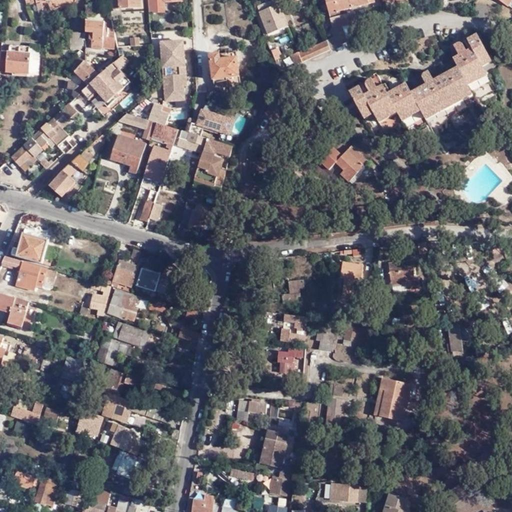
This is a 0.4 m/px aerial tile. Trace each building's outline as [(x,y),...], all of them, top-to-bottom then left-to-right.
[(36,0),(37,3),(39,12),(44,11),(43,5),(49,3),(53,12),(61,9),(58,0),(36,0)] [(114,0),(115,9),(141,7),(140,0),(114,0)] [(155,0),(149,0),(150,14),(157,13),(158,11),(162,11),(162,3),(156,4),(155,0)] [(323,0),(327,14),(333,13),(334,17),(346,15),(345,10),(373,5),(371,0),(323,0)] [(288,28),(278,1),(259,9),(269,35),(288,28)] [(473,18),(492,22),(495,10),(475,6),(473,18)] [(334,17),(329,18),(332,25),(333,29),(341,27),(358,23),(355,12),(346,15),(334,17)] [(87,20),(85,32),(96,33),(95,42),(93,42),(93,50),(107,51),(119,51),(119,47),(116,39),(108,38),(109,29),(105,28),(105,22),(87,20)] [(331,30),(334,38),(344,34),(342,29),(341,27),(333,29),(331,30)] [(68,53),(83,50),(85,34),(69,34),(68,53)] [(333,38),(327,41),(330,50),(348,42),(344,34),(334,38),(333,38)] [(131,38),(131,46),(140,45),(140,38),(131,38)] [(369,82),(369,87),(374,96),(368,99),(364,91),(354,96),(367,120),(376,116),(381,124),(398,115),(403,123),(422,113),(426,121),(474,96),(469,87),(488,76),(484,68),(493,64),(480,39),(471,44),(476,54),(471,57),(464,43),(461,43),(457,46),(461,55),(456,58),(459,65),(435,77),(429,65),(423,68),(422,69),(423,72),(423,73),(427,82),(412,90),(408,83),(391,93),(387,85),(380,88),(375,79),(369,82)] [(182,40),(160,42),(164,95),(182,94),(182,83),(181,80),(184,80),(182,40)] [(306,49),(298,53),(302,63),(330,50),(327,41),(307,50),(306,49)] [(10,53),(0,52),(0,57),(0,72),(6,73),(7,74),(16,75),(16,78),(20,79),(21,75),(29,76),(38,77),(40,53),(38,51),(29,50),(10,48),(10,53)] [(279,49),(272,52),(280,73),(285,71),(280,61),(283,59),(279,49)] [(302,63),(298,53),(291,56),(295,66),(302,63)] [(207,78),(234,76),(232,59),(216,61),(215,54),(205,54),(207,78)] [(120,58),(115,63),(121,69),(126,65),(120,58)] [(74,74),(82,63),(78,60),(70,71),(74,74)] [(98,78),(82,63),(74,74),(84,83),(78,88),(72,84),(67,84),(67,91),(73,92),(73,99),(74,101),(84,92),(98,78)] [(115,63),(98,78),(84,92),(91,99),(99,92),(110,102),(125,88),(120,82),(126,76),(121,69),(115,63)] [(119,102),(127,111),(141,100),(133,90),(119,102)] [(71,105),(55,119),(60,124),(66,119),(68,122),(78,112),(71,105)] [(188,117),(184,131),(199,136),(202,126),(228,134),(233,119),(200,109),(197,120),(188,117)] [(156,122),(128,113),(121,120),(147,129),(144,139),(151,141),(156,122)] [(240,133),(246,119),(238,116),(232,130),(240,133)] [(55,119),(13,159),(26,171),(38,160),(36,158),(44,151),(42,149),(48,143),(52,148),(56,144),(58,146),(70,135),(64,129),(60,124),(55,119)] [(60,124),(64,129),(70,123),(68,122),(66,119),(60,124)] [(173,150),(179,129),(158,123),(154,137),(166,141),(166,142),(168,144),(169,145),(170,144),(170,147),(171,148),(170,149),(173,150)] [(206,146),(208,139),(199,136),(184,131),(179,146),(204,153),(206,146)] [(132,162),(130,167),(129,172),(137,175),(146,145),(118,136),(110,161),(118,164),(121,159),(132,162)] [(79,144),(73,139),(68,143),(74,149),(79,144)] [(232,146),(208,139),(206,146),(230,154),(232,146)] [(355,143),(353,146),(369,162),(371,160),(355,143)] [(173,150),(170,149),(155,145),(147,168),(166,173),(167,168),(173,150)] [(369,162),(353,146),(346,152),(339,145),(325,158),(332,166),(340,158),(348,166),(345,169),(353,178),(369,162)] [(52,188),(64,199),(77,184),(80,179),(77,177),(73,181),(71,178),(81,169),(83,172),(91,165),(89,163),(95,158),(88,150),(74,163),(64,172),(65,173),(52,188)] [(224,160),(204,153),(196,178),(222,186),(226,171),(221,170),(224,160)] [(172,167),(181,170),(184,160),(175,158),(172,167)] [(118,164),(130,167),(132,162),(121,159),(118,164)] [(46,160),(41,163),(47,170),(51,166),(46,160)] [(162,183),(166,173),(147,168),(145,177),(162,183)] [(172,170),(167,168),(166,173),(162,183),(162,184),(168,186),(171,177),(170,176),(172,170)] [(162,184),(162,183),(145,177),(142,187),(153,191),(154,191),(160,193),(162,184)] [(154,191),(151,198),(157,200),(160,193),(154,191)] [(157,200),(151,198),(148,207),(154,210),(155,208),(157,200)] [(209,208),(198,205),(195,216),(192,215),(190,226),(204,230),(209,208)] [(145,219),(151,221),(154,210),(148,207),(145,219)] [(162,210),(155,208),(154,210),(151,221),(158,223),(162,210)] [(43,265),(49,242),(25,235),(20,251),(13,249),(11,256),(43,265)] [(426,243),(418,244),(420,255),(421,255),(428,254),(426,243)] [(142,252),(134,250),(132,259),(140,261),(142,252)] [(18,262),(18,260),(6,257),(3,264),(4,264),(13,266),(15,267),(22,269),(20,276),(17,286),(20,287),(23,282),(33,285),(43,288),(43,287),(47,271),(18,262)] [(415,278),(412,260),(390,263),(390,272),(388,273),(391,287),(407,284),(409,296),(422,294),(419,278),(415,278)] [(120,261),(117,267),(134,274),(137,268),(120,261)] [(340,277),(343,278),(344,268),(362,271),(363,265),(342,261),(340,277)] [(13,266),(4,264),(1,275),(10,278),(13,266)] [(143,269),(152,272),(151,276),(161,279),(163,275),(165,270),(153,266),(152,268),(144,266),(143,269)] [(172,266),(171,268),(167,267),(159,293),(162,295),(162,296),(166,297),(167,294),(185,300),(192,276),(175,270),(176,267),(172,266)] [(13,274),(20,276),(22,269),(15,267),(13,274)] [(134,274),(117,267),(113,279),(130,286),(134,274)] [(361,275),(362,271),(344,268),(343,278),(344,278),(352,279),(352,284),(348,283),(347,291),(359,293),(361,275)] [(58,272),(48,269),(47,271),(43,287),(53,290),(58,272)] [(151,276),(152,272),(143,269),(138,286),(157,292),(161,279),(151,276)] [(358,295),(359,293),(347,291),(348,283),(352,284),(352,279),(344,278),(342,292),(358,295)] [(32,290),(33,285),(23,282),(20,287),(32,290)] [(298,288),(282,290),(283,303),(299,301),(298,288)] [(117,291),(114,300),(119,302),(120,299),(127,301),(121,318),(129,321),(130,319),(137,321),(141,310),(136,308),(138,304),(141,305),(143,299),(117,291)] [(29,302),(0,293),(0,311),(10,315),(7,326),(20,330),(29,302)] [(109,298),(96,295),(92,308),(105,312),(109,298)] [(318,296),(307,295),(306,306),(318,306),(318,296)] [(121,318),(127,301),(120,299),(119,302),(114,300),(111,309),(110,312),(115,313),(114,316),(121,318)] [(159,301),(151,299),(148,309),(156,312),(157,310),(159,301)] [(170,304),(159,301),(157,310),(167,314),(170,304)] [(187,313),(198,318),(203,309),(192,304),(187,313)] [(360,315),(362,316),(370,317),(371,308),(361,306),(360,315)] [(110,312),(111,309),(109,308),(106,315),(114,318),(114,316),(115,313),(110,312)] [(309,317),(291,315),(291,320),(299,321),(298,329),(308,330),(309,317)] [(370,317),(362,316),(361,323),(369,324),(370,317)] [(127,323),(120,321),(115,336),(140,344),(145,330),(127,324),(127,323)] [(332,323),(320,322),(316,340),(321,341),(319,350),(333,352),(335,340),(337,340),(338,331),(332,330),(332,323)] [(455,328),(446,329),(449,353),(458,352),(455,328)] [(201,335),(182,329),(179,339),(199,345),(201,335)] [(152,333),(145,330),(140,344),(148,347),(156,350),(161,336),(152,333)] [(292,331),(285,330),(283,341),(305,343),(305,335),(292,333),(292,331)] [(10,341),(4,339),(0,353),(0,369),(1,369),(10,341)] [(105,339),(102,347),(102,348),(105,349),(106,348),(114,351),(117,351),(119,353),(126,355),(128,347),(105,339)] [(134,349),(128,347),(126,355),(132,357),(134,349)] [(105,349),(102,348),(98,362),(113,367),(115,359),(112,359),(114,351),(106,348),(105,349)] [(289,355),(280,355),(279,364),(282,364),(282,373),(293,374),(294,360),(303,360),(304,350),(289,349),(289,355)] [(62,378),(76,383),(81,371),(88,373),(91,363),(68,356),(62,378)] [(123,362),(115,359),(113,367),(121,369),(123,362)] [(114,388),(109,386),(107,394),(109,394),(121,398),(125,385),(139,389),(142,380),(111,371),(110,381),(116,383),(114,388)] [(175,387),(181,389),(184,380),(178,378),(177,382),(175,387)] [(384,391),(379,416),(403,421),(411,385),(382,378),(379,390),(384,391)] [(166,396),(168,388),(156,384),(154,393),(166,396)] [(183,392),(168,388),(166,396),(183,402),(186,394),(183,392)] [(373,415),(379,416),(384,391),(379,390),(373,415)] [(129,403),(109,394),(105,404),(123,410),(126,411),(129,403)] [(350,403),(329,400),(326,427),(347,430),(350,403)] [(14,415),(40,423),(44,412),(46,405),(45,403),(40,402),(37,413),(17,406),(14,415)] [(152,409),(152,407),(135,402),(132,411),(177,426),(179,418),(152,409)] [(270,405),(242,402),(241,413),(240,420),(248,423),(249,414),(268,416),(270,405)] [(126,411),(123,410),(105,404),(102,416),(108,418),(119,421),(122,422),(126,411)] [(61,410),(48,407),(43,421),(57,425),(61,410)] [(131,413),(126,411),(122,422),(127,424),(131,413)] [(85,412),(83,419),(94,423),(92,429),(91,434),(99,436),(105,418),(85,412)] [(81,425),(92,429),(94,423),(83,419),(81,425)] [(24,432),(27,423),(18,420),(15,429),(24,432)] [(137,420),(135,426),(144,429),(146,422),(137,420)] [(129,429),(120,424),(116,433),(124,437),(119,447),(126,450),(130,441),(134,432),(129,429)] [(80,430),(91,434),(92,429),(81,425),(80,430)] [(289,435),(268,431),(261,464),(283,468),(288,445),(287,445),(289,435)] [(130,441),(126,450),(134,453),(138,444),(130,441)] [(349,459),(351,446),(343,445),(341,458),(349,459)] [(139,459),(125,453),(123,457),(119,455),(117,460),(122,462),(120,466),(138,474),(141,466),(143,461),(139,459)] [(280,479),(293,482),(295,471),(283,468),(280,479)] [(252,481),(253,475),(233,471),(232,477),(252,481)] [(32,490),(34,485),(39,487),(41,480),(21,472),(18,479),(22,481),(20,485),(32,490)] [(61,482),(45,477),(35,502),(53,508),(61,482)] [(293,482),(273,477),(269,494),(290,498),(293,482)] [(467,479),(429,508),(432,511),(467,511),(483,501),(467,479)] [(341,501),(342,486),(333,485),(332,501),(341,501)] [(360,486),(342,486),(341,501),(359,502),(360,486)] [(368,487),(360,486),(359,502),(367,503),(368,487)] [(84,492),(78,490),(74,505),(81,506),(84,492)] [(238,511),(239,510),(214,505),(215,498),(205,497),(204,501),(194,500),(192,511),(238,511)] [(405,511),(406,508),(404,508),(406,500),(393,497),(388,511),(405,511)] [(134,499),(132,505),(130,511),(140,511),(142,508),(147,509),(149,504),(134,499)]
